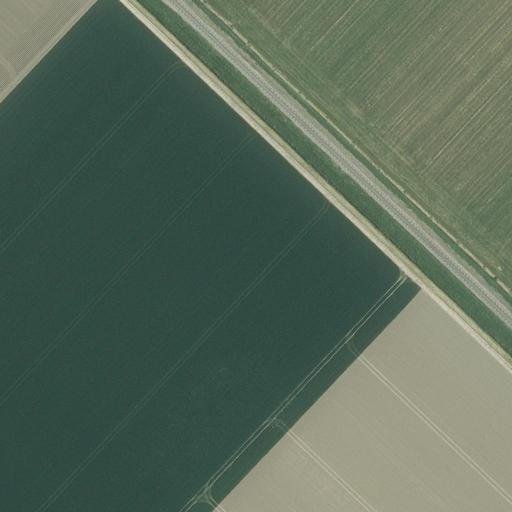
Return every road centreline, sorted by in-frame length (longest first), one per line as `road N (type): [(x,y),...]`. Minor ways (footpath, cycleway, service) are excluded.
road 1 (track): [(120,0),(511,370)]
road 2 (unclassified): [(511,321),(178,0)]
